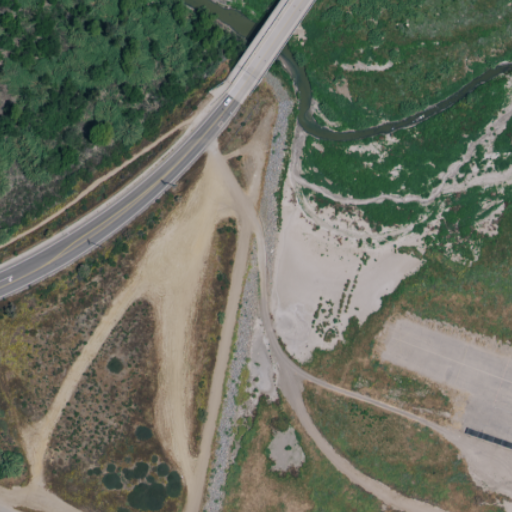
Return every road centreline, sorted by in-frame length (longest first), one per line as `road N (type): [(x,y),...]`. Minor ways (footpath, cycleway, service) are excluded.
road 1 (tertiary): [(0,282),(92,232),(170,170),(231,100)]
road 2 (tertiary): [(231,100),(300,0)]
